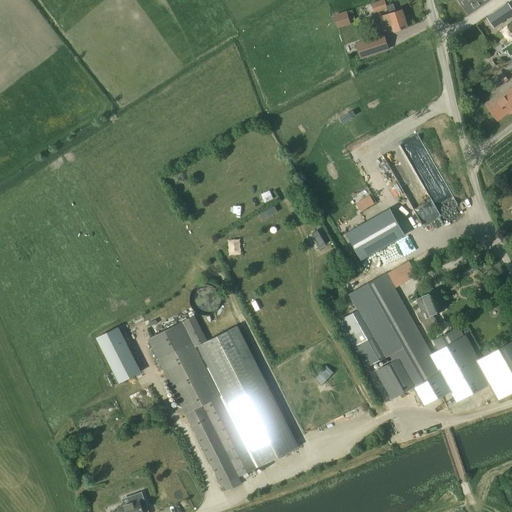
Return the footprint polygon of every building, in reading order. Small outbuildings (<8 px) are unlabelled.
[(392,25),(395,32),(407,28),(401,10),(400,11),(399,9),(395,10),(393,4),(386,6),(384,0),(382,0),(371,3),(374,13),(387,9),(389,14),(380,17),(383,28),(392,25)] [(460,0),(459,1),(469,15),(490,0),(460,0)] [(488,17),(495,27),(511,15),(511,12),(506,4),(488,17)] [(346,12),(334,16),(338,27),(339,27),(350,23),(349,21),(355,19),(352,10),(346,12)] [(384,35),(356,44),(361,58),(388,49),(384,35)] [(499,80),(502,85),(508,80),(504,76),(499,80)] [(511,88),(488,107),(498,121),(511,110),(511,88)] [(277,212),(274,207),(260,215),(263,221),(277,212)] [(390,209),(346,233),(361,260),(405,235),(390,209)] [(317,230),(312,233),(320,247),(326,244),(317,230)] [(229,240),(225,256),(237,260),(241,243),(229,240)] [(423,251),(411,258),(415,265),(427,258),(423,251)] [(389,271),(396,286),(419,277),(412,261),(389,271)] [(360,310),(340,320),(367,368),(388,357),(387,356),(394,352),(414,387),(415,387),(425,406),(451,391),(452,390),(448,382),(442,371),(441,372),(431,354),(386,274),(351,294),(360,310)] [(193,306),(214,307),(214,287),(194,286),(193,306)] [(443,310),(436,292),(416,300),(421,312),(418,313),(428,332),(437,327),(432,314),(443,310)] [(299,447),(238,326),(207,341),(193,316),(148,341),(160,363),(221,485),(222,485),(223,487),(224,486),(227,492),(242,484),(239,477),(299,447)] [(141,372),(118,327),(97,338),(119,383),(141,372)] [(439,350),(431,354),(441,372),(442,371),(448,382),(452,390),(451,391),(458,401),(490,383),(499,399),(511,391),(511,341),(478,361),(463,334),(459,327),(434,341),(439,350)] [(391,362),(378,370),(393,398),(414,387),(394,352),(387,356),(388,357),(391,362)] [(334,373),(327,367),(315,379),(322,386),(334,373)] [(143,511),(139,500),(117,508),(118,511),(115,511),(143,511)]
